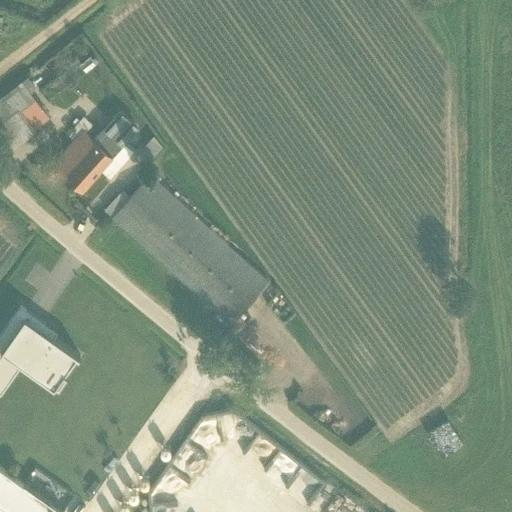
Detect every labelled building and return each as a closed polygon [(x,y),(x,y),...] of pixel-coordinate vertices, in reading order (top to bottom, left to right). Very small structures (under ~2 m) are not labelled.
[(71,51),(36,82),(48,96),(82,64),(71,51)] [(68,80),(74,86),(88,73),(82,66),(68,80)] [(10,100),(25,118),(44,102),(29,84),(10,100)] [(81,119),(46,157),(77,185),(102,159),(109,165),(132,141),(149,157),(163,142),(122,105),(96,133),(81,119)] [(151,167),(115,208),(236,312),(272,271),(151,167)] [(84,350),(18,300),(0,322),(0,381),(20,356),(57,384),(84,350)] [(235,454),(254,458),(260,432),(241,428),(235,454)] [(0,511),(54,511),(59,506),(0,462),(0,511)]
